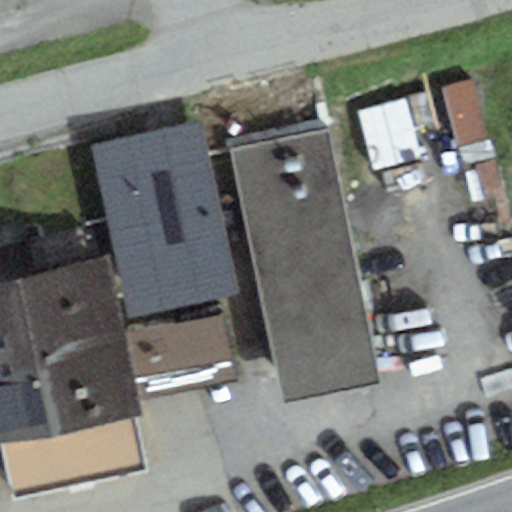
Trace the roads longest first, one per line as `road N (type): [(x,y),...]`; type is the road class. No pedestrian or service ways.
road 1 (residential): [(0,120),(433,0)]
road 2 (track): [(161,0),(0,49)]
